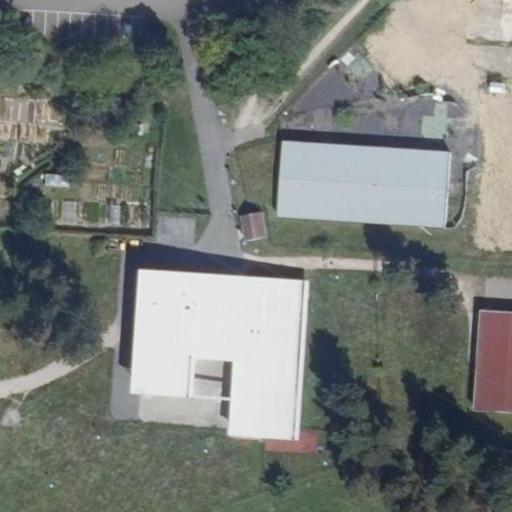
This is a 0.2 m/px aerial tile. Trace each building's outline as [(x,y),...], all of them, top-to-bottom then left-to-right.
[(484,37),(511,38),(511,0),(502,0),(502,16),(485,16),(484,37)] [(285,145),(281,221),(446,231),(451,155),(285,145)] [(264,215),(244,219),(248,244),(268,241),(264,215)] [(202,361),(220,362),(220,359),(242,361),(237,440),(264,442),(265,430),(300,432),(306,322),(301,322),(302,317),(307,318),(309,286),(255,282),(247,291),(248,296),(223,295),(225,281),(218,280),(210,286),(202,286),(203,279),(150,276),(144,398),(195,401),(198,357),(203,358),(202,361)] [(247,291),(255,282),(225,281),(223,295),(248,296),(247,291)] [(499,321),(483,320),(481,344),(490,345),(489,357),(480,358),(477,411),(511,413),(511,314),(499,314),(499,321)] [(490,345),(481,344),(480,358),(489,357),(490,345)] [(299,444),(300,432),(265,430),(264,442),(299,444)]
